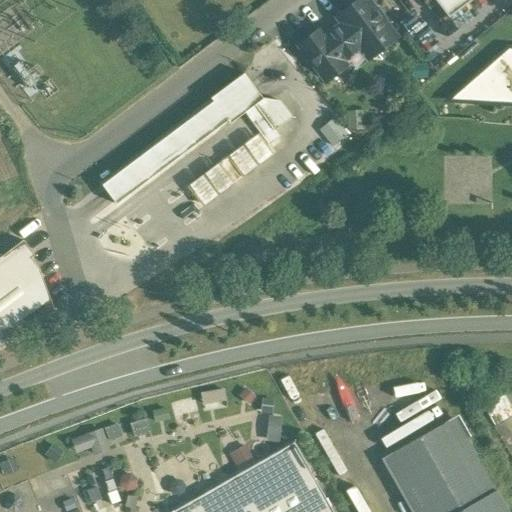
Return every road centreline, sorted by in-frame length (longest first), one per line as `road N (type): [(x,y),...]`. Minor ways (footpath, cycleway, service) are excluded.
road 1 (tertiary): [(511,286),(271,306),(142,338),(0,391)]
road 2 (tertiary): [(0,426),(154,374),(273,347),(511,323)]
